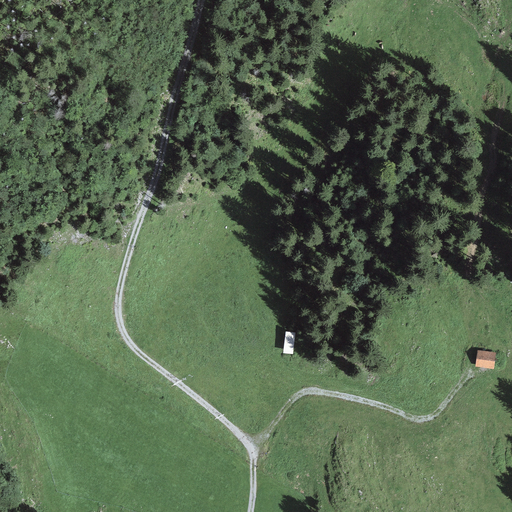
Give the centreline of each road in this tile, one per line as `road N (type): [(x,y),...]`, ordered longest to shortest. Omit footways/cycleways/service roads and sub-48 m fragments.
road 1 (track): [(253,511),(256,470),(247,445),(131,343),(119,314),(202,0)]
road 2 (track): [(253,456),(302,392),(424,418),(464,377)]
